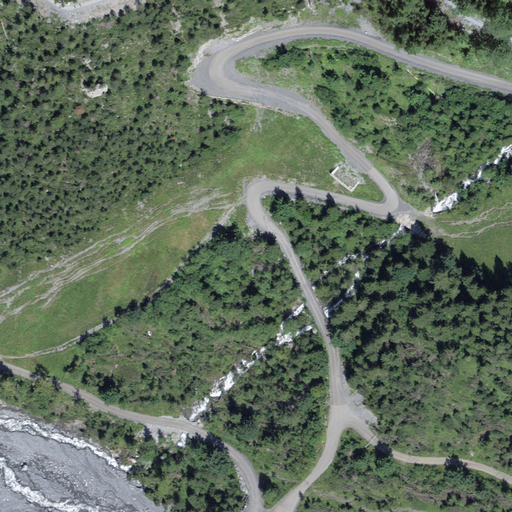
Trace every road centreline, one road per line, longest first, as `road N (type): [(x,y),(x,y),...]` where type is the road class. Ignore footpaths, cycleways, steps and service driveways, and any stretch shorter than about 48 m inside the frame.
road 1 (track): [(511,87),(332,31),(272,37),(227,55),(219,71),(224,85),(293,102),(321,120),(387,186),(392,198),(385,207)]
road 2 (track): [(342,421),(330,340),(284,240),(256,211),(253,191),(282,186),(385,207)]
road 3 (track): [(0,365),(132,416),(204,433),(244,465),(256,511)]
road 4 (track): [(511,481),(471,463),(410,459),(358,423),(342,421)]
